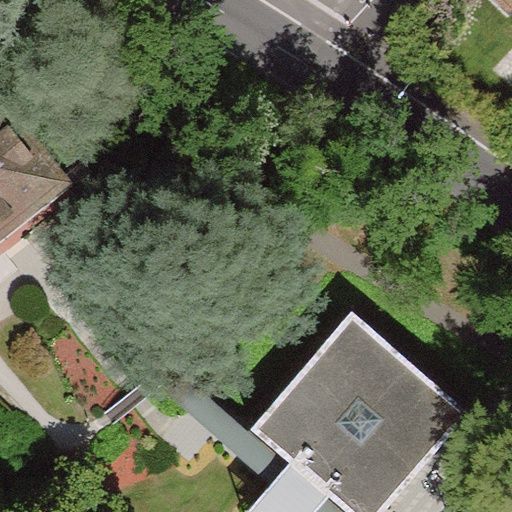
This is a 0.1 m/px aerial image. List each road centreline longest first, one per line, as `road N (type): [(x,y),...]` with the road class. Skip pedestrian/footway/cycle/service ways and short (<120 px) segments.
road 1 (tertiary): [(316,67),(511,205)]
road 2 (tertiary): [(201,0),(316,67)]
